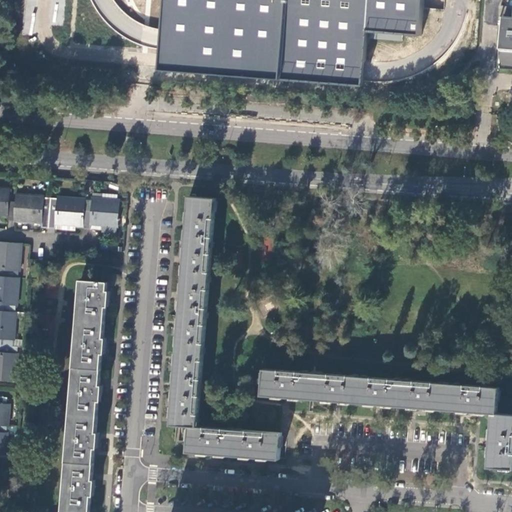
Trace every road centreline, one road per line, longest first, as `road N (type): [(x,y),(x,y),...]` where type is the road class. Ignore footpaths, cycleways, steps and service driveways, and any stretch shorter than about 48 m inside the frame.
road 1 (primary): [(511,151),(0,115)]
road 2 (primary): [(0,155),(435,185)]
road 3 (residential): [(132,477),(511,504)]
road 4 (residential): [(132,477),(151,213)]
